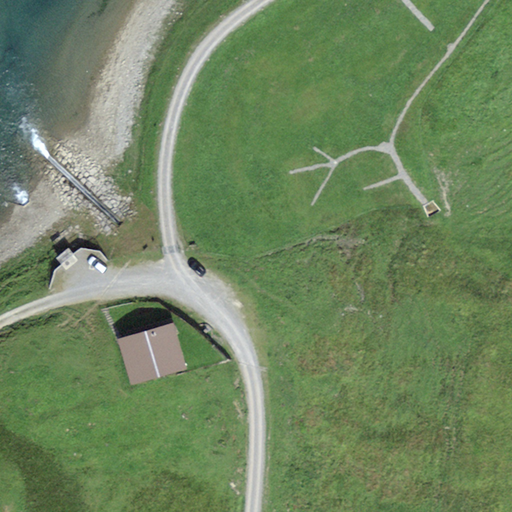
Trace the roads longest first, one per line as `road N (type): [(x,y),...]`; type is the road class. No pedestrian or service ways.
road 1 (track): [(252,511),(256,411),(248,366),(207,306),(146,284),(57,298),(0,323)]
road 2 (track): [(183,291),(163,202),(167,126),(211,40),(259,0)]
